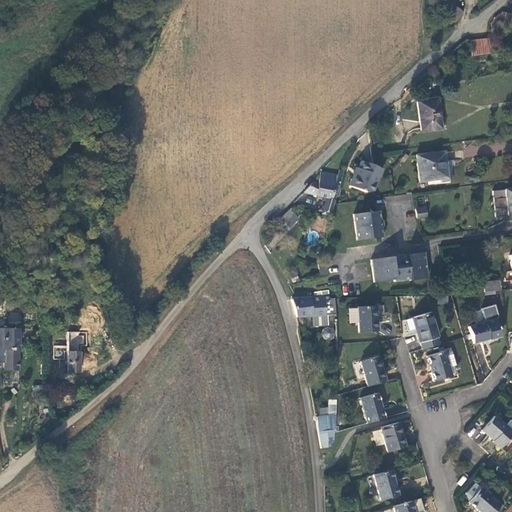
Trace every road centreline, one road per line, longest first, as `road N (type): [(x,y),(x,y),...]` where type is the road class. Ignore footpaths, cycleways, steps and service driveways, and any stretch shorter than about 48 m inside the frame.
road 1 (residential): [(247,226),(118,382),(0,482)]
road 2 (residential): [(501,0),(247,226)]
road 3 (residential): [(319,511),(289,311),(247,226)]
